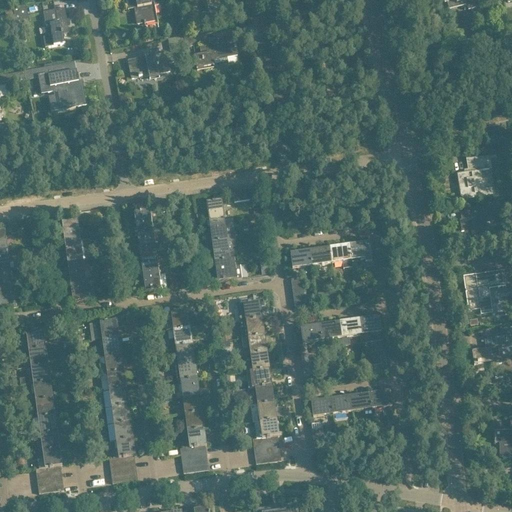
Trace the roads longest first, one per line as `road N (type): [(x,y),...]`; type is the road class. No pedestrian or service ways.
road 1 (residential): [(117,195),(82,0)]
road 2 (residential): [(82,500),(57,320)]
road 3 (residential): [(153,490),(129,310)]
road 4 (residential): [(224,481),(201,301)]
road 5 (residential): [(289,172),(254,0)]
road 6 (residential): [(383,308),(375,236),(277,250)]
road 7 (residential): [(405,150),(365,0)]
road 8 (residential): [(443,386),(431,265)]
